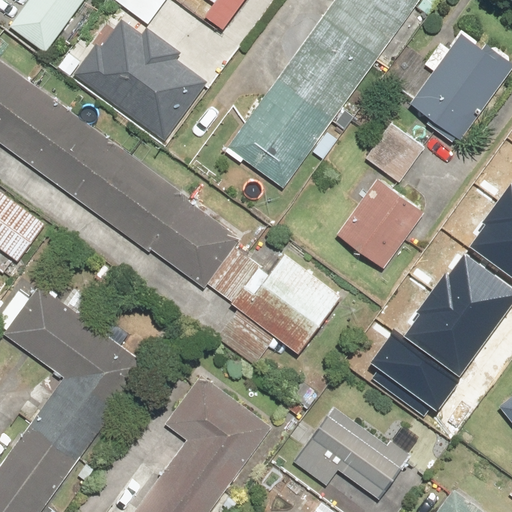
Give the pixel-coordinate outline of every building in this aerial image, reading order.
[(29,0),(10,27),(46,54),(85,0),(29,0)] [(166,0),(112,0),(147,26),(166,0)] [(205,0),(212,5),(202,19),(221,33),(244,0),(205,0)] [(335,0),(227,149),(282,189),(419,0),(335,0)] [(70,78),(73,74),(164,141),(207,83),(177,61),(182,55),(147,29),(143,35),(122,19),(101,48),(83,35),(58,69),(70,78)] [(459,142),(511,67),(511,64),(482,43),(479,48),(456,32),(445,47),(435,39),(420,61),(433,71),(422,86),(406,75),(396,89),(410,98),(406,104),(459,142)] [(172,266),(204,290),(242,239),(0,61),(0,145),(150,255),(144,263),(164,277),(172,266)] [(227,114),(214,103),(192,129),(205,140),(227,114)] [(365,158),(399,182),(424,148),(390,123),(365,158)] [(425,212),(375,177),(335,235),(384,270),(425,212)] [(1,191),(0,191),(0,247),(16,260),(44,224),(1,191)] [(511,195),(474,246),(511,273),(511,195)] [(511,286),(466,253),(406,334),(458,373),(511,300),(511,286)] [(254,295),(242,310),(297,354),(340,300),(285,256),(269,276),(258,267),(243,286),(254,295)] [(36,287),(2,334),(63,377),(39,411),(27,402),(18,415),(30,423),(0,466),(0,511),(38,511),(143,362),(36,287)] [(379,367),(371,378),(423,417),(431,406),(438,411),(460,382),(391,332),(370,361),(379,367)] [(205,373),(165,423),(187,440),(159,475),(146,465),(108,511),(210,511),(276,430),(205,373)] [(511,394),(498,406),(511,423),(511,394)] [(328,405),(289,463),(325,487),(334,472),(378,501),(407,458),(328,405)] [(511,482),(502,495),(511,502),(511,482)] [(482,511),(452,490),(435,511),(482,511)]
